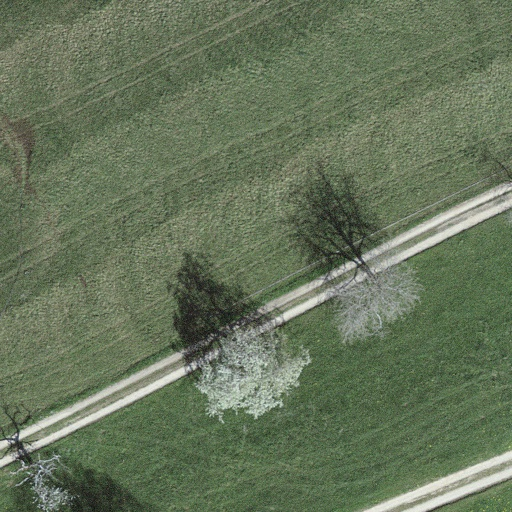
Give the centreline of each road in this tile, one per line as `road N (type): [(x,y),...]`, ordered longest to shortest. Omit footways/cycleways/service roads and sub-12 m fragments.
road 1 (track): [(0,459),(149,390),(443,233),(511,206)]
road 2 (track): [(511,465),(394,511)]
